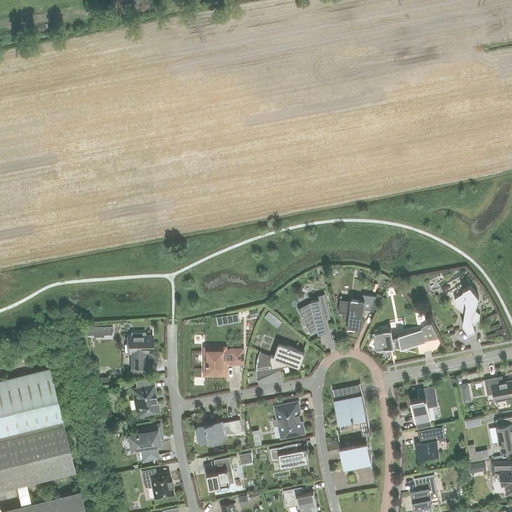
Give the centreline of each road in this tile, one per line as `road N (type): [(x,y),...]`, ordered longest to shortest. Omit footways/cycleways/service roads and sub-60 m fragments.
road 1 (residential): [(174,406),(316,378)]
road 2 (unclassified): [(316,378),(320,450),(335,511)]
road 3 (unclassified): [(511,352),(379,379)]
road 4 (unclassified): [(384,511),(390,469),(379,379)]
